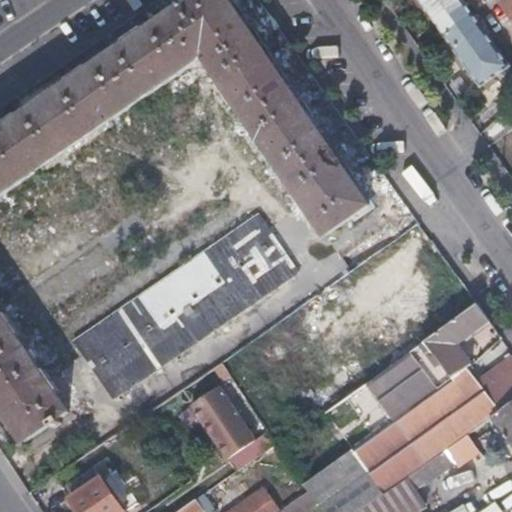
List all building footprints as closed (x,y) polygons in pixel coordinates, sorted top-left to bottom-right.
[(198,0),(0,136),(0,401),(28,443),(71,414),(0,309),(0,199),(206,58),(328,237),(371,208),(228,0),(198,0)] [(417,0),(481,89),(496,79),(511,68),(462,0),(417,0)] [(485,0),(499,0),(511,16),(511,0),(485,0)] [(133,212),(97,237),(112,257),(148,232),(133,212)] [(76,343),(95,372),(114,401),(299,274),(260,217),(76,343)] [(350,399),(377,437),(466,373),(473,369),(457,346),(490,322),(479,305),(350,399)] [(447,451),(494,419),(511,405),(511,358),(475,385),(466,373),(377,437),(354,453),(384,495),(408,479),(447,451)] [(196,410),(232,463),(258,445),(222,392),(196,410)] [(511,405),(494,419),(511,444),(511,405)] [(453,459),(447,451),(408,479),(423,499),(454,476),(446,465),(453,459)] [(126,511),(105,480),(113,474),(106,462),(65,488),(81,511),(126,511)] [(309,511),(316,508),(308,495),(279,511),(309,511)] [(183,511),(205,511),(199,502),(183,511)]
